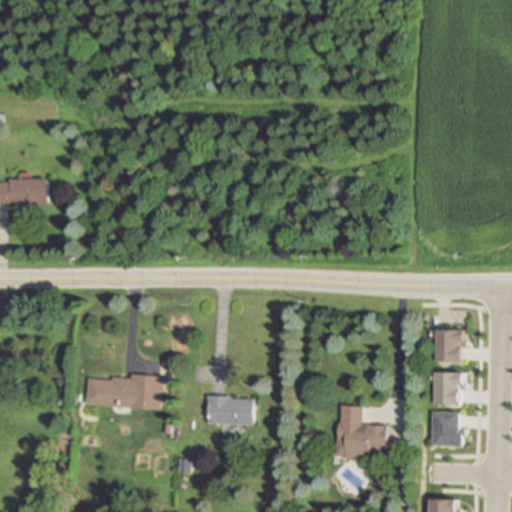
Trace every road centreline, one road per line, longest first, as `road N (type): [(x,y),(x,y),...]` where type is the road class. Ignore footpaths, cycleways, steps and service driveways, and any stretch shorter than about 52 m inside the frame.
road 1 (tertiary): [(0,278),(511,286)]
road 2 (residential): [(492,511),(504,287)]
